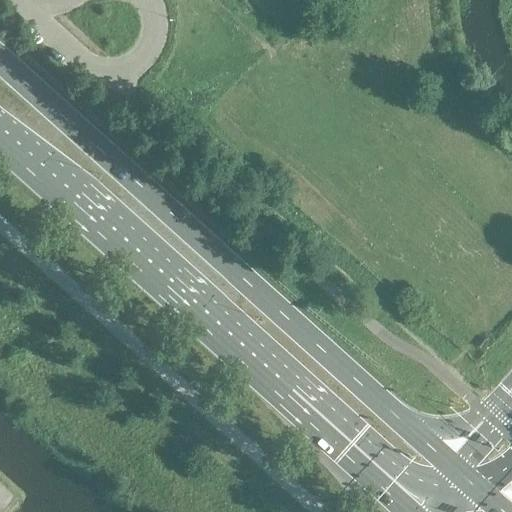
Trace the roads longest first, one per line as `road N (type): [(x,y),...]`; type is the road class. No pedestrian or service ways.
road 1 (trunk): [(447,461),(0,58)]
road 2 (trunk): [(0,145),(408,511)]
road 3 (unclassified): [(113,75),(86,65),(15,6)]
